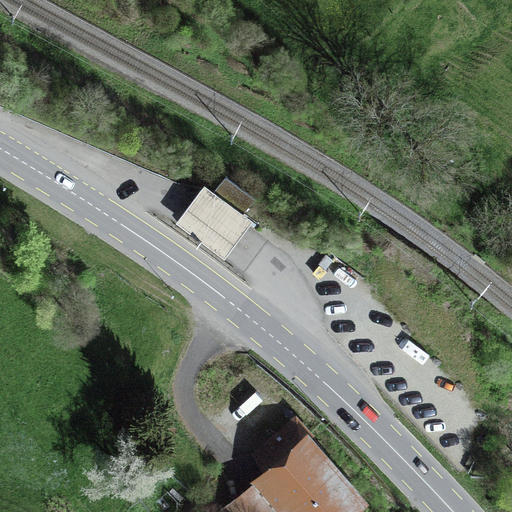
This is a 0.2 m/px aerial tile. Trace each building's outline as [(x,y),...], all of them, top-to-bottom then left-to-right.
[(225,175),(211,194),(240,215),(254,196),(225,175)] [(211,194),(195,182),(170,216),(219,253),(245,218),(240,215),(211,194)] [(344,511),(357,502),(304,440),(311,434),(296,417),(255,454),(266,473),(299,511),(344,511)] [(259,511),(246,495),(225,511),(259,511)] [(408,511),(401,503),(391,511),(408,511)]
